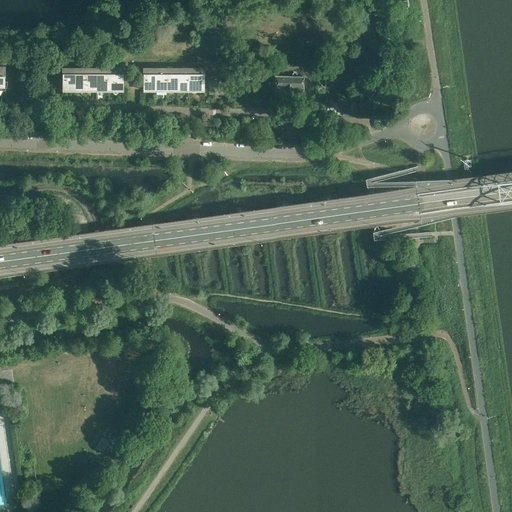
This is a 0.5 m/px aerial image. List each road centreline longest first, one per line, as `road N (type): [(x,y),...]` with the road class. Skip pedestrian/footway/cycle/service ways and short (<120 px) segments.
road 1 (secondary): [(0,260),(511,189)]
road 2 (unclassified): [(0,143),(295,153),(404,126)]
road 3 (unclassified): [(496,511),(454,213)]
